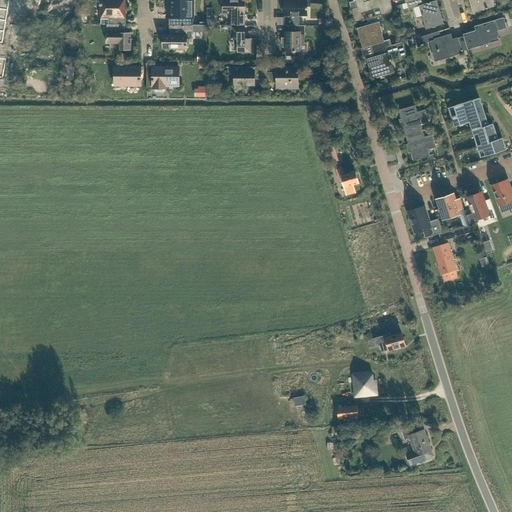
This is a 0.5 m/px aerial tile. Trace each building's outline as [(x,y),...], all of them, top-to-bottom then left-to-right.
[(0,0),(0,9),(7,10),(9,0),(0,0)] [(101,0),(101,18),(101,24),(125,25),(125,0),(101,0)] [(169,0),(169,25),(193,25),(193,18),(193,0),(169,0)] [(244,0),(222,0),(223,13),(231,14),(231,25),(245,26),(244,0)] [(298,1),(285,1),(285,16),(286,16),(286,25),(299,25),(299,16),(307,16),(307,0),(298,0),(298,1)] [(354,0),(355,1),(350,3),(355,23),(364,20),(362,13),(378,8),(381,15),(393,12),(389,0),(385,0),(382,1),(381,0),(354,0)] [(421,0),(419,0),(408,3),(410,9),(414,8),(417,18),(422,16),(426,29),(443,24),(436,1),(423,5),(421,0)] [(469,0),(474,12),(494,6),(491,0),(469,0)] [(476,31),(463,34),(464,36),(468,50),(479,46),(478,44),(488,41),(489,43),(498,41),(496,31),(507,28),(504,18),(496,20),(475,27),(476,31)] [(378,22),(357,29),(363,48),(371,46),(373,51),(391,46),(390,40),(384,41),(378,22)] [(107,33),(107,44),(120,44),(120,51),(131,51),(131,34),(125,34),(125,25),(107,25),(107,33)] [(207,25),(193,25),(169,25),(169,35),(163,35),(163,49),(176,49),(176,51),(186,52),(186,49),(187,49),(187,40),(191,40),(193,38),(193,32),(207,32),(207,25)] [(285,39),(282,39),(282,48),(285,48),(285,52),(300,51),(307,51),(307,44),(305,44),(305,26),(289,26),(289,33),(285,33),(285,39)] [(232,27),(232,40),(238,40),(238,52),(251,53),(251,39),(247,39),(246,35),(246,27),(232,27)] [(411,27),(402,30),(405,39),(416,35),(414,28),(411,29),(411,27)] [(468,50),(464,36),(457,38),(458,41),(453,42),(451,34),(441,37),(439,31),(418,38),(420,45),(429,42),(433,53),(432,53),(435,61),(462,53),(462,52),(468,50)] [(403,42),(391,46),(393,52),(399,50),(399,52),(405,50),(403,42)] [(393,52),(391,46),(373,51),(374,57),(366,59),(372,79),(393,72),(388,53),(393,52)] [(141,67),(115,67),(115,75),(116,75),(116,78),(115,78),(115,86),(116,86),(115,86),(115,84),(128,84),(128,85),(127,86),(141,86),(141,67)] [(148,67),(147,67),(147,89),(153,89),(153,90),(154,91),(155,92),(156,92),(157,92),(162,92),(163,92),(164,92),(164,91),(165,91),(165,90),(165,89),(166,88),(166,86),(167,86),(166,86),(166,84),(178,84),(178,86),(179,86),(179,78),(177,78),(177,75),(179,75),(179,67),(154,67),(154,69),(148,69),(148,67)] [(231,67),(231,74),(235,74),(235,85),(255,85),(255,79),(267,79),(267,67),(231,67)] [(267,72),(267,83),(276,83),(276,88),(299,88),(299,68),(276,68),(276,72),(267,72)] [(198,88),(198,96),(205,97),(206,86),(198,86),(198,88)] [(483,110),(479,98),(456,105),(454,106),(457,115),(451,117),(453,122),(458,120),(458,118),(483,110)] [(400,124),(427,116),(425,109),(417,112),(415,105),(399,110),(401,119),(399,119),(400,124)] [(488,125),(483,110),(458,118),(458,120),(453,122),(455,127),(470,122),(472,130),(488,125)] [(429,122),(427,116),(400,124),(401,128),(403,127),(406,135),(423,130),(421,124),(429,122)] [(482,145),(498,139),(493,124),(488,125),(472,130),(474,135),(478,134),(482,145)] [(407,148),(434,140),(432,134),(425,137),(423,130),(406,135),(408,144),(406,144),(407,148)] [(506,150),(502,138),(498,139),(482,145),(477,146),(479,151),(483,150),(485,156),(506,150)] [(434,140),(407,148),(408,153),(411,152),(413,161),(430,156),(428,149),(436,147),(434,140)] [(333,143),(325,146),(330,163),(333,162),(338,161),(333,143)] [(342,168),(337,169),(340,180),(343,180),(347,195),(355,192),(353,185),(359,183),(356,171),(344,174),(342,168)] [(508,179),(492,185),(499,205),(511,200),(511,191),(508,179)] [(484,201),(481,192),(468,197),(476,220),(488,216),(490,220),(497,218),(490,199),(484,201)] [(455,201),(453,195),(438,200),(444,219),(459,214),(458,210),(463,208),(460,199),(455,201)] [(429,221),(424,206),(408,211),(415,233),(423,230),(425,237),(442,232),(438,219),(429,221)] [(471,214),(466,216),(469,225),(474,223),(471,214)] [(470,225),(462,227),(464,234),(472,232),(470,225)] [(455,230),(439,234),(441,241),(457,236),(455,230)] [(449,243),(433,248),(441,274),(457,269),(449,243)] [(387,335),(375,339),(377,347),(380,346),(382,352),(390,350),(390,351),(406,346),(402,334),(388,338),(387,335)] [(372,372),(352,374),(355,398),(378,396),(376,380),(373,381),(372,372)] [(305,397),(294,398),(295,406),(306,404),(305,397)] [(359,408),(361,415),(371,413),(369,405),(359,408)] [(357,407),(337,409),(339,421),(359,419),(357,407)] [(405,426),(397,429),(398,433),(401,441),(404,439),(405,441),(410,439),(416,456),(408,459),(410,466),(431,459),(428,452),(431,451),(424,431),(421,432),(419,425),(406,430),(405,426)]
